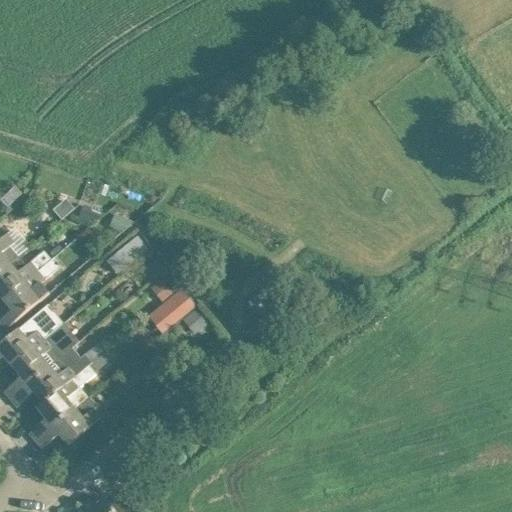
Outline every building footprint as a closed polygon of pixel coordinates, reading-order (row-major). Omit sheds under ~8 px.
[(22,194),(15,187),(10,191),(17,198),(22,194)] [(64,201),(57,207),(65,216),(72,210),(74,211),(80,205),(64,201)] [(87,222),(91,210),(81,207),(77,219),(87,222)] [(0,272),(19,257),(10,247),(15,242),(8,234),(0,240),(0,272)] [(137,238),(109,261),(120,274),(136,261),(148,251),(137,238)] [(38,272),(46,266),(38,255),(25,266),(19,257),(0,272),(0,297),(3,302),(38,272)] [(157,260),(143,271),(150,278),(163,267),(157,260)] [(8,315),(15,324),(49,294),(40,284),(53,273),(46,266),(38,272),(3,302),(12,312),(8,315)] [(174,276),(163,285),(159,280),(150,289),(162,303),(182,286),(174,276)] [(196,308),(181,290),(148,317),(162,335),(196,308)] [(273,308),(281,316),(286,312),(279,303),(273,308)] [(198,308),(183,320),(194,333),(208,322),(198,308)] [(0,359),(3,357),(12,368),(61,326),(60,325),(53,317),(40,328),(32,319),(0,346),(0,359)] [(61,326),(12,368),(21,379),(17,382),(23,390),(72,349),(80,342),(63,322),(60,325),(61,326)] [(215,337),(206,344),(211,350),(220,344),(215,337)] [(72,349),(23,390),(30,398),(34,394),(43,404),(43,405),(89,366),(88,365),(108,348),(100,340),(80,358),(72,349)] [(43,405),(43,404),(36,410),(46,421),(42,424),(48,432),(89,398),(79,387),(96,373),(89,366),(43,405)] [(89,398),(48,432),(55,439),(59,436),(68,447),(105,415),(97,406),(96,407),(89,398)] [(91,501),(82,508),(85,511),(130,511),(129,508),(120,497),(109,506),(104,500),(96,507),(91,501)]
